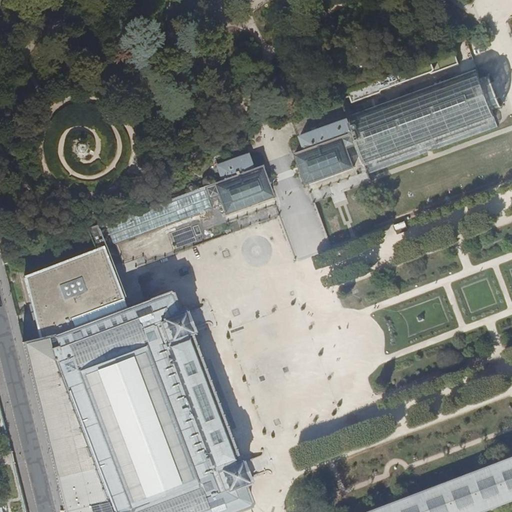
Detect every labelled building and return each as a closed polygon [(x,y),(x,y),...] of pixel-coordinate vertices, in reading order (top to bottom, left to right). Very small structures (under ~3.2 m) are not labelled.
[(452,51),(347,89),(352,103),(380,92),(381,90),(429,72),(431,73),(458,63),(452,51)] [(480,76),(478,72),(348,118),(300,135),(305,149),(295,153),(296,155),(297,155),(301,166),(303,172),(307,184),(355,167),(352,157),(362,154),(369,173),(498,126),(492,110),(502,107),(501,105),(502,105),(496,86),(492,75),(490,75),(489,73),(480,76)] [(78,154),(79,153),(81,152),(82,151),(82,149),(82,147),(81,146),(80,144),(79,144),(77,143),(75,144),(74,144),(72,146),(72,147),(71,149),(72,151),(73,152),(74,153),(76,154),(78,154)] [(202,183),(210,208),(221,204),(225,214),(272,196),(267,183),(266,179),(261,165),(252,169),(247,155),(217,166),(222,179),(214,182),(214,181),(214,180),(213,179),(212,177),(211,176),(209,176),(208,175),(206,176),(205,176),(203,177),(202,178),(201,180),(201,182),(202,183)] [(210,208),(202,183),(194,186),(193,186),(193,185),(192,184),(190,184),(189,184),(188,184),(187,185),(186,185),(185,187),(185,188),(185,189),(144,205),(144,204),(143,203),(142,202),(141,201),(139,201),(138,201),(137,202),(137,203),(135,203),(137,207),(95,224),(96,226),(87,229),(95,250),(102,248),(210,208)] [(189,230),(175,236),(177,241),(181,240),(183,243),(192,239),(189,230)] [(39,338),(125,307),(116,283),(113,276),(102,248),(95,250),(24,277),(34,318),(39,338)] [(125,307),(39,338),(23,342),(64,511),(231,511),(252,504),(244,484),(249,482),(248,482),(250,481),(248,475),(246,469),(244,464),(242,460),(240,460),(240,459),(239,460),(236,453),(232,442),(227,430),(223,419),(219,408),(214,395),(211,385),(206,373),(201,361),(197,349),(193,339),(191,333),(192,333),(192,332),(194,331),(191,325),(189,319),(187,315),(186,310),(184,311),(184,310),(178,312),(171,293),(170,291),(149,299),(149,298),(125,307)] [(487,511),(511,503),(511,461),(418,497),(418,496),(398,504),(377,511),(487,511)]
